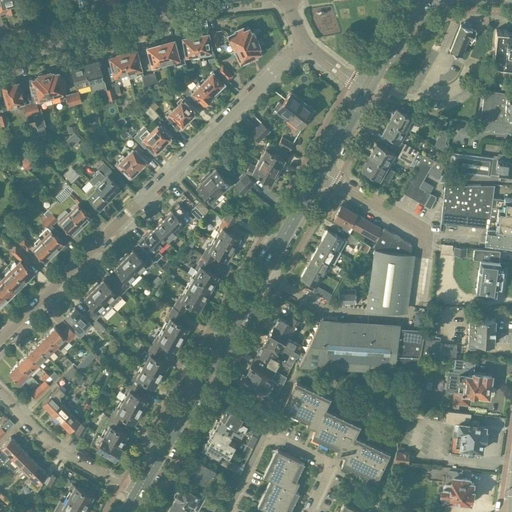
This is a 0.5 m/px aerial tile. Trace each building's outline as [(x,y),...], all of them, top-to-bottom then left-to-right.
[(16,6),(15,5),(22,3),(21,0),(0,0),(0,8),(7,7),(7,9),(16,6)] [(460,23),(450,50),(461,54),(466,41),(471,43),(476,30),(471,28),(472,27),(460,23)] [(230,50),(234,47),(256,38),(252,29),(251,30),(249,26),(244,28),(243,25),(235,29),(235,30),(228,33),(231,40),(226,42),(230,50)] [(511,30),(496,28),(492,63),(511,65),(511,30)] [(218,30),(210,31),(213,46),(221,45),(218,30)] [(208,31),(196,34),(199,50),(205,48),(206,52),(212,51),(208,31)] [(192,51),(199,50),(196,34),(183,36),(186,56),(193,55),(192,51)] [(161,42),(160,42),(166,61),(174,59),(175,64),(185,61),(182,48),(177,49),(174,38),(161,42)] [(260,45),(256,38),(234,47),(241,62),(248,58),(249,59),(257,55),(256,53),(260,50),(258,46),(260,45)] [(158,63),(166,61),(160,42),(147,45),(153,69),(159,68),(158,63)] [(130,78),(137,76),(137,74),(143,72),(136,48),(123,52),(129,76),(130,78)] [(123,52),(109,55),(116,81),(118,81),(119,84),(123,83),(122,79),(129,76),(123,52)] [(106,87),(104,78),(99,58),(84,62),(89,82),(92,91),(106,87)] [(89,82),(84,62),(71,66),(76,85),(89,82)] [(201,82),(212,93),(224,82),(216,74),(219,70),(218,69),(212,62),(210,63),(206,66),(212,72),(201,82)] [(218,69),(219,70),(228,79),(233,74),(223,64),(218,69)] [(58,71),(54,72),(53,71),(45,73),(50,95),(66,91),(64,84),(65,84),(63,75),(60,76),(58,71)] [(155,71),(148,73),(151,83),(157,81),(155,71)] [(50,95),(45,74),(45,73),(36,75),(37,76),(32,78),(33,83),(30,84),(32,92),(27,93),(30,102),(34,117),(35,120),(37,128),(46,125),(40,104),(44,101),(43,97),(50,95)] [(151,83),(148,73),(142,74),(145,85),(151,83)] [(213,94),(212,93),(201,82),(199,80),(190,89),(191,90),(187,93),(194,101),(198,97),(204,103),(213,94)] [(18,81),(11,82),(2,84),(7,105),(18,102),(20,109),(24,107),(24,104),(22,95),(23,95),(21,87),(20,87),(18,81)] [(113,86),(114,92),(121,91),(119,84),(118,81),(116,81),(112,82),(113,86)] [(511,82),(502,81),(501,88),(511,90),(511,82)] [(113,86),(106,87),(109,97),(115,95),(114,92),(113,86)] [(511,132),(511,90),(483,87),(477,128),(502,132),(503,128),(508,129),(508,132),(511,132)] [(275,106),(287,116),(302,97),(292,90),(283,102),(280,100),(275,106)] [(75,103),(82,101),(79,91),(72,93),(75,103)] [(69,105),(75,103),(72,93),(66,94),(69,105)] [(184,97),(175,106),(188,119),(197,110),(191,104),(194,101),(187,93),(184,97)] [(311,113),(315,109),(313,108),(314,107),(309,102),(309,101),(309,100),(309,99),(309,98),(309,97),(308,97),(307,97),(306,97),(305,97),(303,98),(302,97),(287,116),(302,127),(306,122),(311,113)] [(145,101),(150,107),(158,114),(162,109),(151,98),(145,101)] [(34,117),(30,102),(24,104),(24,107),(28,122),(35,120),(34,117)] [(179,127),(188,119),(175,106),(166,114),(179,127)] [(154,118),(158,114),(150,107),(146,111),(154,118)] [(416,112),(413,117),(397,107),(390,119),(406,129),(410,131),(417,119),(425,124),(428,118),(416,112)] [(127,120),(122,116),(115,120),(121,125),(127,120)] [(399,141),(406,129),(390,119),(383,132),(399,141)] [(150,130),(163,143),(172,134),(159,121),(150,130)] [(256,126),(264,135),(270,129),(262,121),(256,126)] [(264,135),(256,126),(250,132),(259,140),(264,135)] [(154,152),(163,143),(150,130),(147,127),(141,133),(144,136),(141,139),(154,152)] [(124,138),(128,134),(124,129),(120,134),(124,138)] [(71,134),(77,141),(80,138),(74,131),(71,134)] [(282,136),(278,143),(290,149),(294,142),(282,136)] [(121,150),(125,155),(138,168),(147,159),(140,152),(143,149),(137,143),(131,149),(128,146),(125,146),(121,150)] [(369,155),(389,167),(389,166),(387,165),(391,159),(393,160),(396,154),(376,143),(369,155)] [(414,157),(420,161),(430,167),(431,166),(434,160),(405,143),(401,149),(414,157)] [(283,164),(282,164),(285,158),(271,150),(273,148),(267,145),(259,159),(280,170),(283,164)] [(397,156),(416,167),(417,165),(420,161),(414,157),(401,149),(397,156)] [(497,175),(501,176),(501,174),(503,174),(503,175),(507,176),(507,174),(511,175),(511,160),(509,160),(505,159),(505,155),(498,154),(498,157),(497,157),(492,156),(492,155),(452,149),(450,165),(456,165),(456,169),(490,173),(490,172),(497,173),(497,175)] [(129,176),(138,168),(125,155),(116,164),(129,176)] [(393,169),(389,167),(369,155),(362,168),(380,179),(380,177),(386,181),(393,169)] [(26,156),(20,162),(25,166),(30,160),(26,156)] [(276,176),(280,170),(259,159),(255,165),(250,162),(246,171),(266,182),(268,178),(272,180),(275,175),(276,176)] [(99,170),(89,179),(93,184),(97,187),(108,198),(120,186),(110,177),(114,173),(103,161),(96,168),(99,170)] [(420,161),(417,165),(428,171),(430,167),(420,161)] [(428,172),(428,171),(417,165),(416,167),(414,170),(425,176),(428,172)] [(216,166),(211,170),(210,169),(205,174),(221,190),(227,184),(230,186),(234,181),(228,175),(226,177),(216,166)] [(428,171),(428,172),(438,177),(441,171),(431,166),(430,167),(428,171)] [(66,172),(63,174),(71,182),(79,174),(74,169),(69,174),(66,172)] [(422,181),(425,176),(414,170),(411,175),(422,181)] [(241,178),(250,186),(255,181),(247,172),(241,178)] [(226,194),(221,190),(205,174),(201,178),(202,179),(197,184),(208,195),(206,197),(210,201),(214,205),(226,194)] [(419,186),(422,181),(411,175),(408,180),(415,184),(419,186)] [(244,192),(250,186),(241,178),(235,184),(244,192)] [(422,181),(419,186),(420,186),(426,190),(430,192),(433,185),(423,179),(422,181)] [(402,191),(408,195),(415,184),(408,180),(402,191)] [(84,200),(88,196),(84,193),(74,182),(70,186),(73,189),(83,199),(84,200)] [(486,226),(484,242),(511,245),(511,197),(504,197),(498,197),(497,205),(492,205),(494,183),(445,183),(441,220),(486,226)] [(99,207),(108,198),(97,187),(93,184),(84,193),(88,196),(99,207)] [(419,186),(415,184),(408,195),(413,198),(420,186),(419,186)] [(413,198),(419,201),(426,190),(420,186),(413,198)] [(68,193),(79,203),(83,199),(73,189),(68,193)] [(430,192),(426,190),(419,201),(425,204),(431,193),(430,192)] [(79,203),(68,193),(60,202),(81,224),(90,215),(79,203)] [(436,196),(431,193),(425,204),(430,207),(436,198),(436,196)] [(48,208),(50,211),(58,218),(55,220),(61,226),(63,225),(72,233),(81,224),(60,202),(57,199),(48,208)] [(201,200),(196,205),(205,214),(209,208),(201,200)] [(179,202),(172,210),(170,208),(167,212),(168,213),(164,217),(177,230),(186,221),(184,220),(189,215),(185,211),(186,209),(179,202)] [(201,220),(205,214),(196,205),(191,210),(201,220)] [(381,228),(360,216),(361,215),(356,213),(341,205),(334,217),(349,226),(349,225),(375,240),(381,228)] [(228,210),(224,218),(233,223),(238,216),(228,210)] [(53,223),(55,220),(58,218),(50,211),(46,215),(53,223)] [(48,227),(53,223),(46,215),(41,220),(48,227)] [(167,239),(177,230),(164,217),(163,218),(162,217),(158,220),(159,221),(154,226),(167,239)] [(216,237),(234,247),(236,248),(239,242),(237,241),(241,236),(230,230),(233,223),(224,218),(220,225),(218,229),(220,230),(216,237)] [(51,225),(46,230),(45,229),(39,235),(41,238),(54,251),(63,242),(56,234),(58,232),(51,225)] [(148,251),(155,259),(157,260),(162,254),(158,249),(167,239),(154,226),(153,227),(152,226),(148,230),(150,231),(145,236),(150,241),(144,247),(148,251)] [(380,249),(410,253),(411,243),(384,227),(373,246),(377,248),(380,249)] [(327,228),(321,240),(336,249),(343,237),(327,228)] [(359,238),(349,233),(346,239),(355,244),(359,238)] [(24,237),(19,242),(26,249),(31,244),(24,237)] [(232,254),(236,248),(234,247),(216,237),(212,243),(210,242),(208,246),(207,246),(203,254),(213,259),(217,253),(228,258),(231,253),(232,254)] [(45,260),(54,251),(41,238),(32,247),(45,260)] [(336,249),(321,240),(314,252),(330,261),(334,263),(340,251),(336,249)] [(371,245),(363,240),(359,247),(367,252),(371,245)] [(25,264),(29,261),(15,246),(10,250),(19,259),(20,259),(25,264)] [(453,254),(466,255),(467,247),(454,246),(453,254)] [(149,265),(155,259),(148,251),(142,256),(133,247),(129,252),(128,251),(123,256),(138,271),(147,263),(149,265)] [(410,253),(380,249),(377,248),(374,248),(366,308),(402,311),(410,253)] [(474,248),(473,258),(480,259),(476,290),(477,290),(476,294),(484,295),(484,297),(493,298),(494,292),(495,293),(497,281),(501,281),(501,279),(504,277),(504,274),(502,271),(503,269),(498,269),(499,261),(498,261),(499,250),(474,248)] [(314,252),(307,263),(323,273),(330,261),(314,252)] [(208,268),(213,259),(203,254),(199,261),(196,267),(198,268),(194,275),(192,273),(192,274),(214,286),(217,281),(215,280),(219,274),(208,268)] [(129,280),(138,271),(123,256),(118,260),(119,261),(115,266),(123,274),(118,280),(123,285),(126,288),(132,282),(129,280)] [(19,259),(11,268),(24,281),(33,272),(25,264),(20,259),(19,259)] [(312,290),(328,299),(332,293),(317,284),(323,273),(307,263),(300,276),(315,284),(312,290)] [(0,272),(0,275),(14,290),(24,281),(11,268),(8,265),(0,272)] [(337,272),(342,275),(345,269),(340,267),(337,272)] [(214,287),(214,286),(192,274),(189,279),(191,280),(188,286),(208,297),(211,292),(209,291),(212,286),(214,287)] [(0,294),(5,299),(14,290),(0,275),(0,294)] [(126,288),(123,285),(118,280),(112,286),(104,277),(99,282),(98,281),(93,285),(108,301),(113,305),(122,297),(119,295),(126,288)] [(100,310),(108,301),(93,285),(88,290),(90,291),(85,296),(93,304),(88,310),(96,318),(102,312),(100,310)] [(178,297),(174,304),(185,309),(189,302),(199,308),(202,302),(204,303),(208,297),(188,286),(184,293),(182,292),(178,298),(178,297)] [(338,288),(339,302),(361,302),(361,295),(355,295),(355,288),(338,288)] [(75,306),(66,315),(80,330),(89,320),(75,306)] [(164,327),(182,338),(184,339),(187,333),(185,332),(189,326),(178,320),(183,312),(173,306),(168,314),(169,314),(166,320),(168,321),(164,327)] [(273,320),(274,324),(268,334),(298,351),(301,345),(288,338),(287,339),(285,338),(288,332),(290,333),(294,326),(295,326),(295,325),(298,320),(293,317),(290,322),(279,316),(274,317),(273,320)] [(470,317),(469,345),(471,348),(476,348),(478,345),(492,345),(492,342),(494,342),(495,318),(470,317)] [(91,323),(99,331),(103,327),(95,319),(91,323)] [(424,328),(320,321),(300,364),(394,370),(418,372),(420,354),(423,337),(424,328)] [(56,345),(65,336),(69,340),(76,332),(68,324),(61,331),(55,325),(46,334),(56,345)] [(181,344),(184,339),(182,338),(164,327),(160,334),(158,333),(156,338),(155,337),(151,344),(162,350),(165,343),(176,349),(179,343),(181,344)] [(47,354),(56,345),(46,334),(37,344),(47,354)] [(283,363),(291,366),(298,351),(268,334),(262,344),(258,345),(257,348),(258,352),(257,352),(268,359),(267,361),(275,366),(283,353),(279,350),(281,346),(291,352),(287,359),(285,358),(283,363)] [(440,338),(423,337),(420,354),(455,357),(456,343),(440,342),(440,338)] [(38,363),(47,354),(37,344),(28,352),(38,363)] [(157,357),(162,350),(151,344),(147,351),(148,351),(145,356),(147,357),(143,364),(163,376),(166,370),(165,369),(168,363),(157,357)] [(29,372),(38,363),(28,352),(18,362),(29,372)] [(68,366),(73,361),(68,357),(63,361),(68,366)] [(475,359),(455,357),(454,368),(460,369),(460,373),(459,372),(458,374),(460,374),(459,381),(465,382),(464,390),(454,389),(452,406),(457,407),(458,401),(469,403),(469,397),(473,397),(475,396),(476,393),(488,395),(491,374),(474,372),(475,359)] [(77,365),(81,370),(86,365),(82,360),(77,365)] [(20,382),(29,372),(18,362),(9,371),(20,382)] [(160,381),(163,376),(143,364),(140,370),(138,369),(135,374),(134,374),(130,381),(141,387),(144,380),(155,386),(158,380),(160,381)] [(69,378),(77,369),(73,365),(65,374),(69,378)] [(276,380),(250,365),(245,374),(243,372),(240,377),(242,378),(241,380),(249,385),(249,386),(253,389),(254,387),(267,395),(276,380)] [(59,375),(55,370),(50,375),(55,379),(59,375)] [(283,383),(286,375),(276,370),(272,377),(276,379),(283,383)] [(50,375),(46,371),(42,375),(45,379),(50,375)] [(75,381),(81,385),(84,380),(79,376),(75,381)] [(50,384),(45,379),(41,383),(40,384),(45,389),(50,384)] [(123,400),(141,410),(143,411),(146,405),(144,404),(147,399),(137,393),(141,387),(130,381),(127,387),(125,392),(127,393),(123,400)] [(336,452),(342,455),(345,457),(342,461),(378,478),(389,455),(351,436),(356,426),(322,409),(327,398),(294,383),(283,406),(309,418),(306,425),(315,429),(313,434),(339,446),(336,452)] [(45,389),(40,384),(31,393),(36,398),(45,389)] [(42,402),(51,411),(61,401),(57,397),(64,389),(59,385),(42,402)] [(91,403),(86,400),(83,405),(89,408),(91,403)] [(139,417),(143,411),(141,410),(123,400),(119,406),(117,405),(114,410),(110,416),(121,422),(124,416),(134,422),(137,416),(139,417)] [(70,410),(61,401),(51,411),(60,420),(70,410)] [(456,436),(456,440),(455,446),(465,447),(464,452),(466,455),(472,456),(475,453),(476,449),(481,449),(483,439),(484,440),(485,429),(484,429),(485,425),(478,424),(478,420),(471,419),(470,423),(469,422),(470,413),(410,404),(408,415),(443,420),(443,421),(458,423),(457,428),(453,428),(452,435),(456,436)] [(222,410),(223,412),(222,413),(223,413),(221,416),(244,429),(247,424),(250,426),(253,421),(227,405),(226,406),(224,407),(222,410)] [(70,410),(60,420),(74,434),(75,433),(82,422),(70,410)] [(117,428),(121,422),(110,416),(105,412),(95,430),(97,431),(103,435),(113,440),(121,445),(124,444),(126,441),(125,438),(127,434),(117,428)] [(241,435),(244,429),(221,416),(219,420),(217,419),(213,425),(231,435),(233,431),(241,435)] [(82,422),(75,433),(82,436),(88,426),(82,422)] [(231,435),(213,425),(209,432),(211,433),(209,437),(216,440),(232,450),(235,444),(228,440),(231,435)] [(121,446),(121,445),(113,440),(103,435),(97,431),(91,443),(103,449),(102,451),(107,455),(113,458),(117,452),(120,451),(122,448),(121,446)] [(247,444),(252,447),(257,436),(252,434),(252,433),(247,444)] [(0,453),(0,455),(5,461),(20,445),(11,436),(0,446),(0,452),(1,453),(0,453)] [(209,437),(207,441),(204,442),(202,445),(203,447),(201,451),(240,473),(242,467),(232,461),(226,457),(227,455),(229,456),(232,450),(216,440),(209,437)] [(246,444),(240,455),(247,459),(252,447),(247,444),(246,444)] [(29,455),(20,445),(5,461),(14,470),(19,465),(29,455)] [(268,506),(265,511),(292,511),(294,510),(287,507),(295,490),(299,481),(293,477),(301,460),(278,449),(266,473),(273,476),(261,503),(268,506)] [(394,449),(392,460),(407,462),(409,451),(394,449)] [(38,464),(29,455),(19,465),(28,474),(38,464)] [(196,460),(195,460),(193,459),(190,464),(192,466),(188,473),(207,483),(209,480),(217,485),(222,476),(214,472),(216,469),(198,459),(196,460)] [(41,479),(47,473),(38,464),(28,474),(33,479),(28,484),(38,490),(43,481),(41,479)] [(454,485),(446,484),(444,486),(443,493),(445,496),(445,498),(463,500),(463,502),(465,504),(470,504),(472,503),(473,499),(474,499),(475,489),(474,489),(475,482),(470,481),(471,478),(463,477),(463,472),(450,470),(449,476),(455,477),(454,485)] [(52,473),(46,483),(53,487),(59,477),(52,473)] [(90,500),(94,493),(83,486),(82,488),(72,483),(69,489),(72,490),(68,496),(87,506),(87,505),(89,505),(91,502),(90,500)] [(191,487),(189,490),(181,485),(175,497),(196,509),(198,510),(206,495),(191,487)] [(86,507),(87,506),(68,496),(65,502),(63,501),(60,506),(59,505),(56,511),(69,511),(70,511),(71,511),(84,511),(85,511),(87,509),(86,507)] [(193,511),(196,509),(175,497),(168,508),(175,511),(193,511)]
